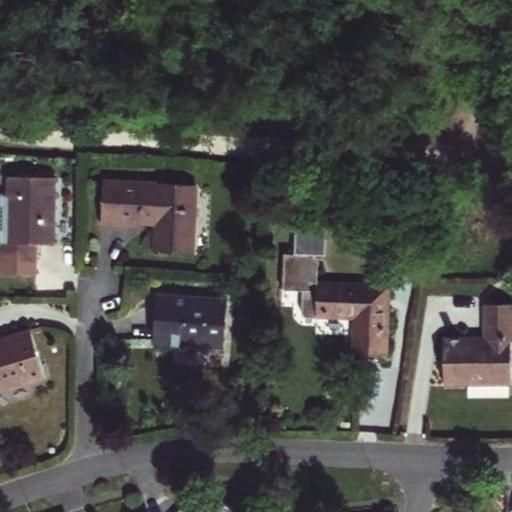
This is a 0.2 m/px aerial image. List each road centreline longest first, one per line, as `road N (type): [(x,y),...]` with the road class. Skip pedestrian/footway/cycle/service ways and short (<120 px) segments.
road 1 (residential): [(428,459),(205,451),(86,470)]
road 2 (residential): [(86,470),(93,281)]
